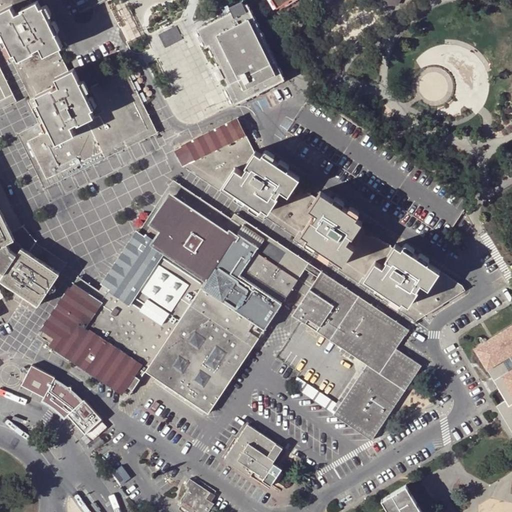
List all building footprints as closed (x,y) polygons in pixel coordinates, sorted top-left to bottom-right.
[(23,10),(22,8),(32,4),(30,0),(0,0),(0,10),(12,5),(17,13),(23,10)] [(73,0),(80,13),(99,4),(106,0),(73,0)] [(272,0),(278,8),(291,0),(272,0)] [(41,47),(45,55),(58,49),(63,46),(44,7),(42,8),(38,1),(32,4),(22,8),(23,10),(17,13),(12,5),(0,10),(0,25),(13,54),(17,52),(20,60),(21,59),(35,52),(35,50),(41,47)] [(285,81),(268,46),(247,5),(244,6),(242,2),(231,8),(233,12),(197,30),(206,48),(210,46),(229,86),(226,87),(235,105),(285,81)] [(61,85),(56,77),(70,71),(58,49),(45,55),(41,47),(35,50),(35,52),(21,59),(38,94),(53,87),(54,89),(61,85)] [(0,109),(4,108),(18,101),(0,64),(0,82),(8,97),(0,101),(0,109)] [(92,110),(94,109),(86,92),(75,69),(70,71),(56,77),(61,85),(54,89),(53,87),(38,94),(37,95),(41,101),(39,103),(52,129),(58,142),(76,133),(72,125),(79,122),(80,124),(95,116),(92,110)] [(100,106),(94,109),(92,110),(95,116),(80,124),(79,122),(72,125),(76,133),(58,142),(52,129),(29,140),(48,179),(148,130),(132,98),(139,94),(127,70),(92,88),(93,89),(100,106)] [(86,92),(94,109),(100,106),(93,89),(86,92)] [(205,135),(174,150),(181,166),(190,162),(221,183),(232,167),(242,173),(247,168),(245,165),(253,153),(237,119),(205,135)] [(242,173),(232,167),(221,183),(259,208),(261,205),(269,210),(278,198),(276,195),(280,189),(288,194),(294,185),(298,178),(262,153),(260,155),(254,151),(253,153),(245,165),(247,168),(242,173)] [(307,236),(300,231),(269,210),(261,205),(259,208),(221,183),(190,162),(181,166),(210,184),(239,203),(262,219),(264,217),(295,237),(293,241),(396,309),(414,321),(425,315),(408,303),(407,304),(401,300),(400,302),(363,277),(365,275),(344,260),(342,263),(305,239),(307,236)] [(241,228),(231,220),(232,219),(173,179),(138,232),(143,236),(170,195),(175,194),(179,194),(237,233),(241,228)] [(0,197),(15,228),(20,225),(0,184),(0,197)] [(269,210),(300,231),(309,219),(311,220),(315,213),(309,208),(315,199),(294,185),(288,194),(280,189),(276,195),(278,198),(269,210)] [(311,220),(309,219),(300,231),(307,236),(305,239),(342,263),(344,260),(353,246),(347,241),(350,236),(352,237),(359,227),(361,222),(355,218),(356,216),(319,191),(315,199),(309,208),(315,213),(311,220)] [(240,340),(246,332),(252,324),(262,331),(303,269),(241,228),(237,233),(179,194),(175,194),(170,195),(143,236),(206,278),(172,329),(109,287),(100,300),(79,286),(63,311),(48,334),(73,350),(126,386),(132,390),(144,371),(208,413),(251,347),(240,340)] [(0,279),(38,304),(62,266),(32,246),(29,251),(21,246),(13,229),(15,228),(0,197),(0,279)] [(241,228),(303,269),(308,262),(235,213),(232,219),(231,220),(241,228)] [(29,251),(32,246),(35,241),(35,240),(22,225),(20,225),(15,228),(13,229),(21,246),(29,251)] [(347,241),(353,246),(344,260),(365,275),(375,260),(382,265),(387,259),(385,258),(392,249),(359,227),(352,237),(350,236),(347,241)] [(109,287),(143,236),(138,232),(103,283),(109,287)] [(172,329),(206,278),(143,236),(109,287),(172,329)] [(62,266),(65,262),(35,241),(32,246),(62,266)] [(382,265),(375,260),(365,275),(363,277),(400,302),(401,300),(407,304),(408,303),(416,292),(413,290),(418,283),(426,288),(438,271),(402,246),(400,248),(395,245),(392,249),(385,258),(387,259),(382,265)] [(316,277),(321,271),(315,267),(308,262),(303,269),(310,274),(316,277)] [(404,336),(408,330),(321,271),(316,277),(404,336)] [(459,285),(438,271),(426,288),(418,283),(413,290),(416,292),(408,303),(425,315),(464,291),(459,285)] [(100,300),(109,287),(103,283),(99,289),(78,277),(74,283),(79,286),(100,300)] [(291,315),(299,320),(365,365),(339,405),(334,414),(333,415),(371,440),(420,366),(395,349),(404,336),(316,277),(291,315)] [(63,311),(79,286),(74,283),(57,308),(63,311)] [(48,334),(63,311),(57,308),(40,335),(69,355),(73,350),(48,334)] [(252,324),(246,332),(257,339),(262,331),(252,324)] [(505,400),(496,406),(511,432),(511,325),(474,348),(492,378),(498,388),(505,400)] [(257,339),(246,332),(240,340),(251,347),(257,339)] [(126,386),(73,350),(69,355),(122,391),(126,386)] [(73,395),(71,386),(62,387),(53,382),(55,377),(32,365),(21,385),(45,397),(46,395),(52,399),(58,403),(63,407),(68,413),(67,414),(85,434),(102,419),(84,399),(80,403),(73,395)] [(292,385),(334,414),(339,405),(297,377),(292,385)] [(498,388),(492,378),(486,382),(492,392),(498,388)] [(132,390),(126,386),(122,391),(128,395),(132,390)] [(281,448),(248,424),(224,459),(249,476),(253,471),(264,478),(262,481),(270,486),(280,469),(272,463),(281,448)] [(103,463),(111,475),(119,469),(111,457),(103,463)] [(207,511),(213,504),(210,501),(206,498),(210,492),(189,479),(185,485),(188,488),(178,503),(190,511),(207,511)] [(421,511),(406,485),(381,500),(388,511),(421,511)] [(214,495),(210,492),(206,498),(210,501),(214,495)]
